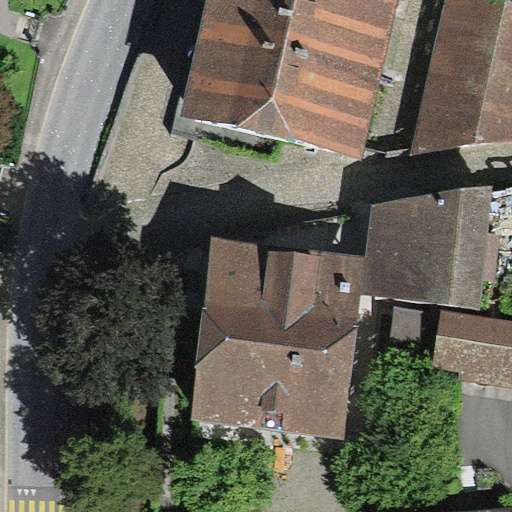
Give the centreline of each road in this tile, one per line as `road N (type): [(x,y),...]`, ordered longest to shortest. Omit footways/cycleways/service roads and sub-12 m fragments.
road 1 (residential): [(511,164),(206,208),(131,230),(45,276)]
road 2 (tertiary): [(45,276),(59,181),(107,19)]
road 3 (tertiary): [(35,511),(45,276)]
